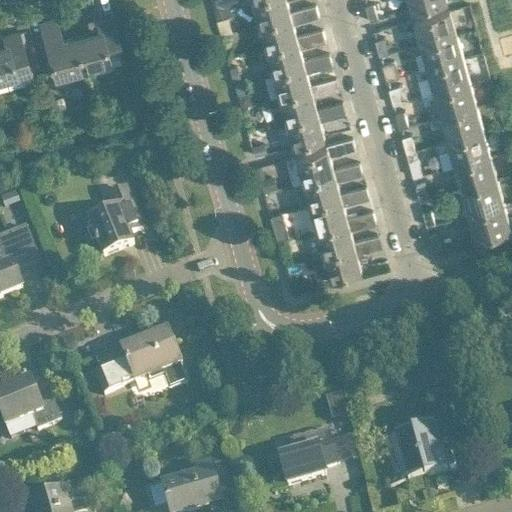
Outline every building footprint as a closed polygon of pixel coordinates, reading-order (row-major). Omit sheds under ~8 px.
[(287,0),(246,0),(243,1),(245,9),(253,14),(259,12),(261,22),(291,14),(291,11),(287,0)] [(378,0),(381,10),(403,5),(402,0),(378,0)] [(410,0),(413,9),(444,0),(410,0)] [(375,2),(367,4),(371,20),(380,18),(375,2)] [(294,23),(320,16),(317,4),(291,11),(291,14),(261,22),(268,47),(298,39),(298,36),(294,23)] [(458,33),(452,8),(404,21),(407,30),(419,26),(423,42),(458,33)] [(122,56),(112,17),(87,24),(90,32),(73,37),(82,67),(122,56)] [(55,19),(52,20),(40,23),(55,75),(82,67),(73,37),(61,40),(55,19)] [(301,47),(327,40),(324,28),(298,36),(298,39),(268,47),(275,71),(305,62),(304,59),(301,47)] [(0,78),(28,70),(18,31),(0,36),(0,78)] [(232,51),(261,45),(258,32),(230,38),(232,51)] [(465,58),(458,33),(423,42),(411,46),(413,54),(425,51),(430,67),(465,58)] [(386,36),(377,39),(381,54),(391,52),(386,36)] [(308,71),(334,64),(331,52),(304,59),(305,62),(275,71),(282,95),(312,87),(311,83),(308,71)] [(235,83),(268,76),(264,56),(231,63),(235,83)] [(472,82),(465,58),(430,67),(418,71),(420,78),(432,75),(437,92),(472,82)] [(397,59),(383,63),(388,79),(401,75),(397,59)] [(315,96),(341,88),(337,76),(311,83),(312,87),(282,95),(274,97),(280,122),(289,119),(319,111),(318,108),(315,96)] [(472,82),(437,92),(424,95),(426,103),(439,99),(443,116),(478,106),(472,82)] [(406,83),(390,88),(394,103),(410,99),(406,83)] [(321,120),(348,113),(344,101),(318,108),(319,111),(289,119),(296,144),(326,136),(321,120)] [(485,131),(478,106),(443,116),(431,119),(433,128),(445,124),(449,140),(485,131)] [(406,109),(397,112),(401,127),(410,125),(406,109)] [(492,155),(485,131),(449,140),(437,143),(439,152),(452,148),(456,164),(492,155)] [(413,134),(403,136),(407,151),(417,149),(413,134)] [(331,156),(357,149),(354,137),(328,144),(328,147),(287,158),(294,183),(305,180),(335,171),(335,168),(334,169),(331,156)] [(498,179),(492,155),(456,164),(444,168),(446,176),(458,173),(463,189),(498,179)] [(419,158),(410,160),(414,176),(424,173),(419,158)] [(338,180),(364,173),(360,161),(335,168),(335,171),(305,180),(312,205),(342,196),(341,193),(338,180)] [(505,204),(498,179),(463,189),(450,192),(453,201),(465,197),(469,213),(505,204)] [(426,182),(417,185),(421,200),(430,198),(426,182)] [(344,205),(370,197),(367,186),(341,193),(342,196),(312,205),(318,229),(349,220),(348,218),(344,205)] [(131,237),(143,232),(127,191),(111,197),(116,211),(90,221),(98,242),(96,243),(98,247),(100,247),(104,258),(134,246),(131,237)] [(511,228),(505,204),(469,213),(457,217),(459,225),(472,222),(476,238),(511,228)] [(433,207),(423,209),(427,225),(437,222),(433,207)] [(351,229),(377,222),(374,210),(348,218),(349,220),(318,229),(325,253),(355,245),(354,242),(351,229)] [(288,237),(283,218),(271,221),(276,240),(288,237)] [(0,300),(24,291),(22,288),(14,267),(39,257),(27,228),(0,239),(0,244),(9,267),(0,270),(0,300)] [(439,231),(430,234),(434,249),(443,247),(439,231)] [(358,253),(383,246),(380,234),(354,242),(355,245),(325,253),(313,256),(320,281),(362,269),(358,253)] [(138,347),(123,353),(124,358),(99,368),(102,376),(97,377),(104,397),(124,389),(123,388),(134,384),(135,385),(148,380),(150,384),(165,379),(170,391),(188,384),(175,350),(172,351),(170,345),(172,344),(167,332),(156,337),(156,339),(143,344),(142,347),(138,349),(138,347)] [(39,403),(31,383),(0,395),(0,412),(11,440),(37,430),(38,432),(62,423),(52,398),(39,403)] [(440,440),(458,435),(450,405),(430,410),(435,426),(395,437),(408,484),(449,473),(440,440)] [(324,470),(339,466),(355,462),(349,439),(332,443),(331,439),(304,446),(306,451),(279,458),(288,488),(326,477),(324,470)] [(222,506),(219,497),(211,467),(197,470),(199,478),(151,491),(157,511),(168,508),(169,511),(199,511),(209,509),(222,506)] [(90,511),(88,504),(73,508),(69,493),(34,503),(36,511),(90,511)]
